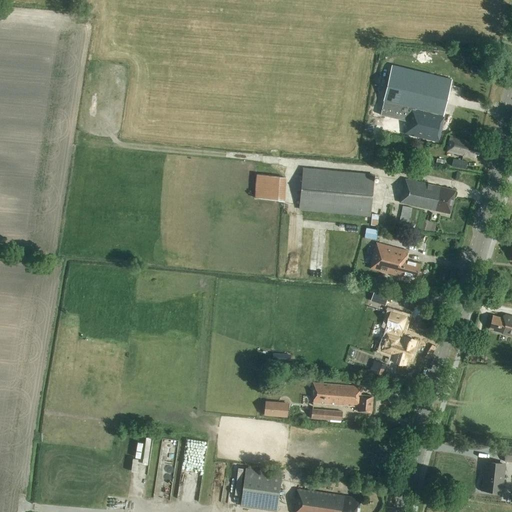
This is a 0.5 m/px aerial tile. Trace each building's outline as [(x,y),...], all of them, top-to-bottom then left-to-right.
[(443,115),(448,95),(451,83),(433,78),(434,74),(393,64),(381,114),(407,121),(404,134),(438,142),(444,116),(443,115)] [(479,154),(481,146),(470,144),(471,142),(466,141),(466,139),(452,136),(448,150),(476,157),(476,154),(479,154)] [(452,166),(466,169),(467,161),(453,159),(452,166)] [(374,175),(303,169),(300,209),(370,216),(374,175)] [(283,202),(286,178),(257,175),(255,199),(283,202)] [(450,213),(455,190),(405,178),(399,202),(450,213)] [(399,227),(408,228),(412,207),(403,206),(399,227)] [(408,250),(375,242),(377,233),(366,230),(363,242),(367,243),(362,263),(369,265),(368,268),(401,277),(402,273),(417,277),(421,263),(405,259),(408,250)] [(374,288),(370,301),(384,306),(388,293),(374,288)] [(398,341),(399,338),(396,337),(399,328),(402,329),(405,317),(390,312),(386,324),(387,325),(382,341),(385,342),(383,347),(394,350),(394,353),(392,360),(405,364),(407,357),(410,358),(415,340),(405,337),(403,343),(398,341)] [(504,319),(493,316),(490,327),(494,328),(493,331),(511,335),(511,316),(506,315),(504,319)] [(476,364),(479,351),(473,350),(469,362),(476,364)] [(373,361),(370,371),(382,375),(385,365),(373,361)] [(371,412),(373,396),(360,395),(361,387),(314,382),(313,396),(315,396),(314,402),(359,406),(358,411),(371,412)] [(263,416),(287,417),(288,403),(265,401),(263,416)] [(342,411),(312,409),(312,410),(309,409),(309,418),(311,418),(311,419),(327,420),(327,422),(340,423),(341,421),(342,411)] [(504,464),(485,462),(483,488),(502,491),(504,464)] [(246,467),(244,479),(240,505),(277,510),(283,473),(246,467)] [(309,485),(330,487),(331,476),(310,474),(309,485)] [(359,511),(361,499),(300,489),(296,511),(359,511)] [(209,504),(217,505),(217,493),(209,493),(209,504)]
